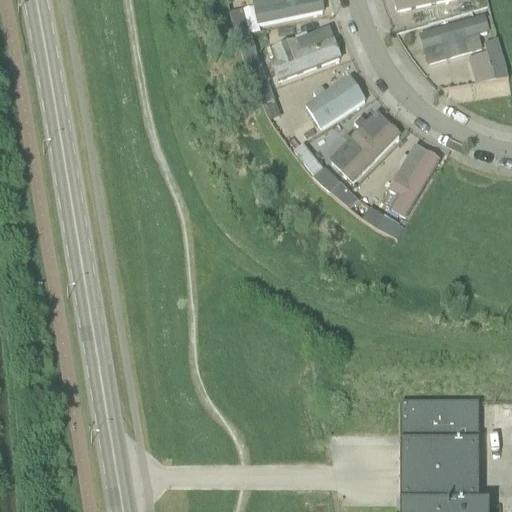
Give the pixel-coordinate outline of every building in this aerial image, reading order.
[(256,25),(323,13),(320,0),(250,0),(253,14),(256,25)] [(247,36),(241,13),(229,16),(235,39),(247,36)] [(487,35),(483,19),(418,37),(426,67),(481,52),(477,38),(487,35)] [(329,29),(264,50),(275,84),(340,63),(329,29)] [(509,84),(508,82),(506,69),(502,57),(498,43),(484,47),(491,71),(493,71),(495,84),(509,84)] [(255,54),(241,59),(252,86),(266,81),(255,54)] [(304,105),(319,129),(362,102),(348,78),(304,105)] [(266,81),(252,86),(257,98),(270,93),(266,81)] [(270,93),(257,98),(263,109),(274,105),(270,93)] [(350,185),(398,136),(375,113),(327,162),(350,185)] [(313,180),(323,173),(303,148),(293,155),(313,180)] [(392,179),(385,189),(398,197),(388,211),(403,221),(440,163),(425,153),(404,186),(392,179)] [(329,198),(339,206),(348,196),(339,187),(329,198)] [(348,196),(339,206),(348,214),(356,205),(348,196)] [(361,223),(377,234),(397,244),(403,233),(369,213),(361,223)] [(399,511),(489,511),(489,505),(480,505),(479,406),(399,406),(399,511)]
